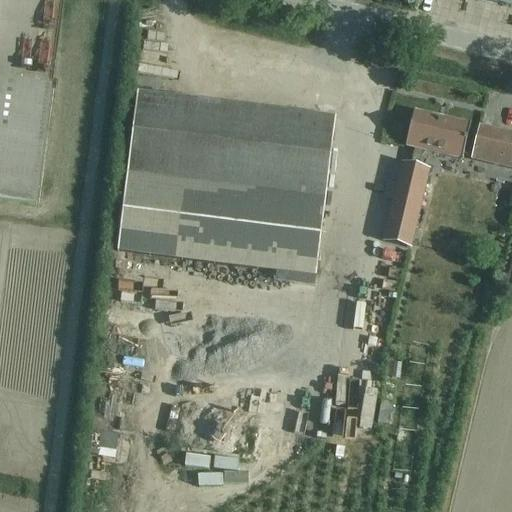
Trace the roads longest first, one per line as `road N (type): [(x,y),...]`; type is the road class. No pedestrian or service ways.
road 1 (track): [(114,0),(50,511)]
road 2 (tertiary): [(511,52),(308,0)]
